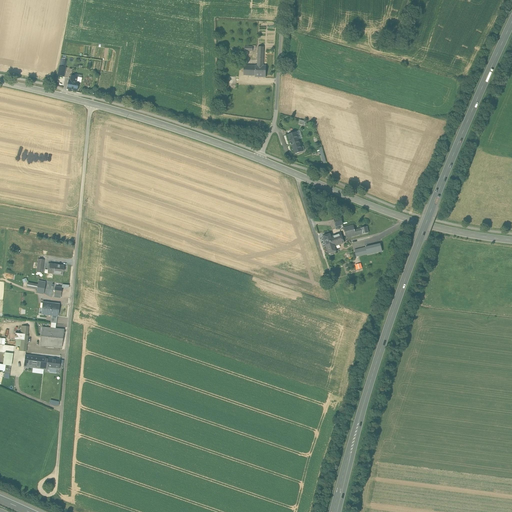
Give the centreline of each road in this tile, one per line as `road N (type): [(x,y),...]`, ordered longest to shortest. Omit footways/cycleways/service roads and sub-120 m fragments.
road 1 (primary): [(511,22),(408,270),(336,511)]
road 2 (unclassified): [(54,475),(90,103)]
road 3 (tertiary): [(261,159),(437,227),(511,239)]
road 4 (tertiary): [(90,103),(261,159)]
road 5 (unclassified): [(261,159),(277,116),(285,0)]
